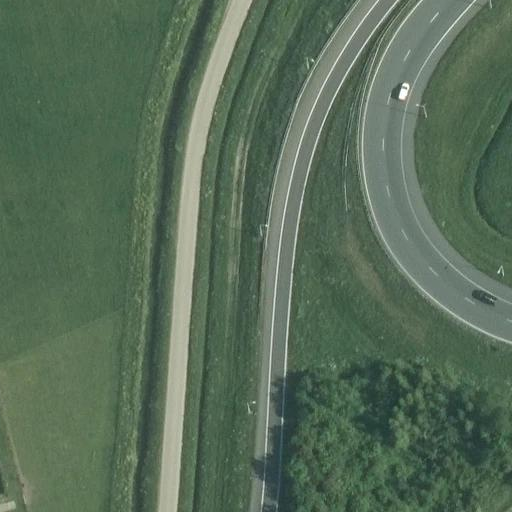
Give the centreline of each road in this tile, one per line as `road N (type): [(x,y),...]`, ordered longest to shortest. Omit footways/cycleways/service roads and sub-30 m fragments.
road 1 (motorway): [(388,0),(336,72),(297,167),(265,511)]
road 2 (unclassified): [(165,511),(192,155),(241,0)]
road 3 (motorway): [(511,323),(456,295),(428,270),(404,240),(385,192),(381,137),(389,92),(409,49),(449,0)]
